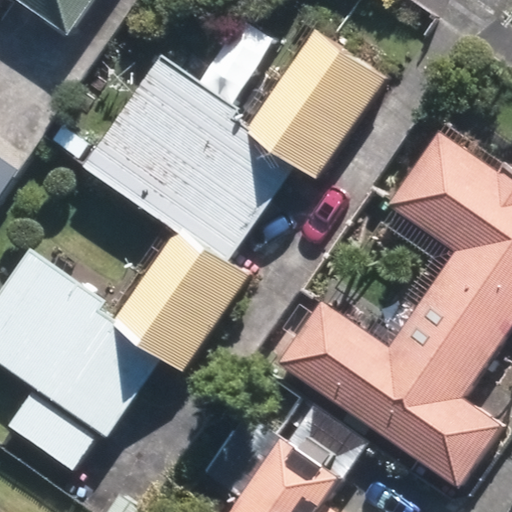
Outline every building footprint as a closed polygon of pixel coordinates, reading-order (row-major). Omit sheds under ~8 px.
[(26,0),(70,30),(90,0),(26,0)] [(327,27),(257,126),(310,163),(328,176),(398,77),(327,27)] [(99,162),(189,225),(241,261),(310,163),(257,126),(245,118),(251,109),(174,55),(99,162)] [(511,176),(443,129),(393,202),(460,249),(394,344),(326,298),(283,360),(463,486),(507,423),(467,396),(511,329),(511,176)] [(189,225),(123,319),(176,356),(194,368),(260,275),(241,261),(189,225)] [(0,352),(119,436),(176,356),(123,319),(111,310),(119,298),(43,245),(0,305),(0,352)] [(106,430),(43,388),(18,424),(80,467),(106,430)] [(338,477),(279,438),(228,511),(337,511),(322,501),(338,477)] [(127,479),(110,502),(123,511),(134,511),(147,494),(127,479)] [(0,511),(26,511),(1,494),(0,496),(0,511)]
